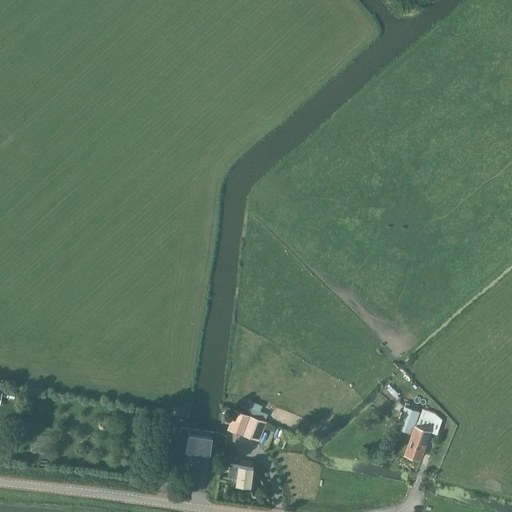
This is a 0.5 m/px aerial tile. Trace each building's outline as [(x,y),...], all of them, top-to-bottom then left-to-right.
[(4,390),(3,396),(14,398),(16,392),(4,390)] [(405,406),(397,427),(412,432),(414,427),(416,422),(420,412),(405,406)] [(415,428),(406,454),(408,455),(408,457),(411,458),(412,457),(420,460),(424,449),(425,450),(426,445),(425,445),(430,431),(437,434),(441,420),(435,413),(422,409),(417,422),(416,422),(414,427),(415,428)] [(228,430),(257,440),(264,421),(235,411),(228,430)] [(212,437),(189,434),(187,451),(193,452),(192,456),(203,457),(204,453),(209,454),(212,437)] [(237,478),(237,485),(250,487),(253,468),(231,465),(229,477),(237,478)]
